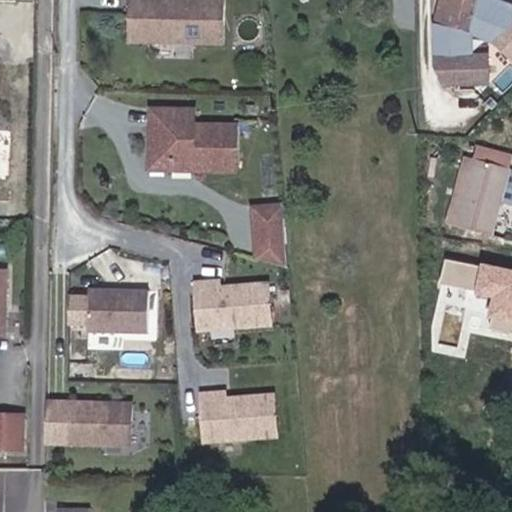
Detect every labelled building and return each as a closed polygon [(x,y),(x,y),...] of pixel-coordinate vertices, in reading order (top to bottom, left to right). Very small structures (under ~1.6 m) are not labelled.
[(224,32),(224,0),(131,0),(131,31),(149,32),(149,26),(179,26),(180,32),(224,32)] [(511,0),(441,0),(437,14),(437,56),(447,73),(460,73),(460,70),(465,70),(469,73),(489,73),(489,46),(474,46),(473,24),(498,33),(511,47),(511,0)] [(236,161),(237,116),(194,115),(194,100),(151,100),(151,116),(159,115),(158,141),(170,141),(170,153),(196,153),(196,160),(236,161)] [(196,153),(170,153),(170,141),(158,141),(159,115),(151,116),(150,160),(196,160),(196,153)] [(448,217),(462,221),(482,153),(466,149),(448,217)] [(511,161),(482,153),(462,221),(497,231),(511,180),(511,161)] [(289,213),(288,199),(258,202),(259,215),(289,213)] [(289,213),(259,215),(262,251),(293,260),(289,213)] [(14,261),(0,260),(0,327),(11,327),(12,298),(14,261)] [(511,325),(511,270),(482,265),(482,268),(444,261),(439,286),(476,293),(475,300),(491,303),(487,321),(511,325)] [(276,314),(272,273),(217,278),(217,271),(200,273),(203,320),(276,314)] [(152,323),(152,281),(120,281),(120,284),(114,284),(109,281),(92,281),(91,323),(152,323)] [(12,298),(11,327),(24,327),(24,298),(12,298)] [(281,428),(278,387),(223,391),(222,385),(206,387),(210,434),(281,428)] [(135,436),(135,395),(118,395),(113,398),(108,398),(108,395),(75,394),(75,435),(135,436)] [(23,407),(0,406),(0,441),(23,443),(23,407)]
